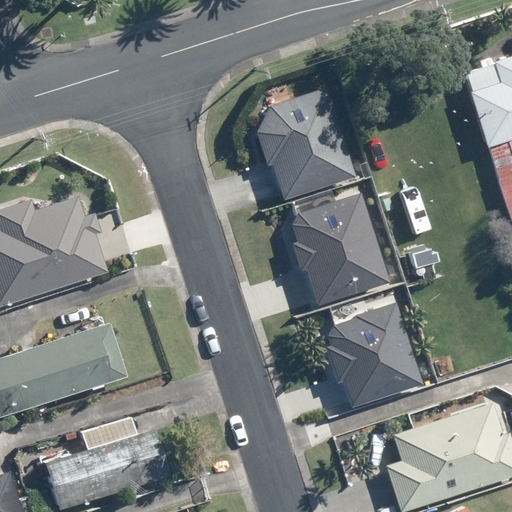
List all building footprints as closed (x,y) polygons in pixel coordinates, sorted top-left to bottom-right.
[(511,57),(465,72),(511,223),(511,57)] [(340,119),(267,142),(278,180),(285,178),(303,235),(351,220),(336,173),(355,167),(340,119)] [(407,159),(378,168),(386,194),(416,185),(407,159)] [(0,304),(103,271),(90,232),(95,230),(89,213),(78,217),(72,197),(30,210),(26,197),(0,205),(0,304)] [(354,213),(358,225),(373,219),(369,208),(354,213)] [(429,246),(410,252),(415,267),(441,260),(438,251),(431,253),(429,246)] [(381,260),(335,276),(356,337),(401,321),(381,260)] [(108,318),(60,334),(78,388),(126,373),(108,318)] [(60,334),(14,349),(31,403),(78,388),(60,334)] [(14,349),(0,353),(0,413),(31,403),(14,349)] [(377,421),(386,448),(369,452),(384,498),(507,459),(494,418),(486,421),(476,389),(377,421)] [(153,425),(43,458),(57,505),(167,471),(153,425)] [(0,511),(21,511),(7,468),(0,470),(0,511)] [(51,511),(48,502),(31,507),(32,511),(51,511)]
